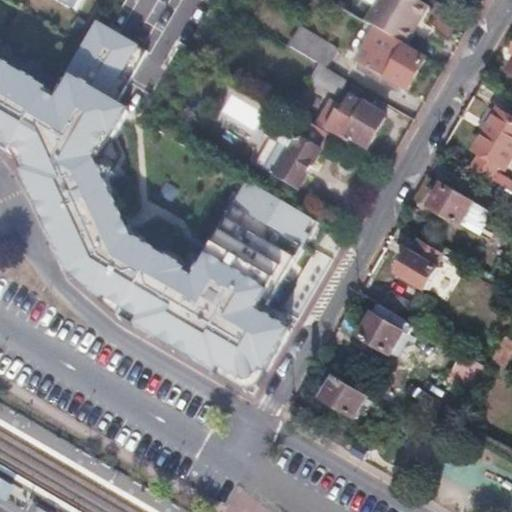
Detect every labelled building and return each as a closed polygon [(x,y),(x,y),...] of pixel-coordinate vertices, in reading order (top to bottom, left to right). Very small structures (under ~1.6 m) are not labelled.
[(0,0),(0,146),(10,152),(46,91),(0,61),(0,0),(60,0),(75,9),(80,0),(0,0)] [(125,0),(119,15),(134,22),(144,0),(125,0)] [(178,0),(156,42),(181,55),(210,0),(178,0)] [(377,0),(373,7),(364,23),(375,30),(403,46),(426,6),(414,0),(377,0)] [(105,32),(100,29),(60,99),(46,91),(10,152),(17,156),(68,274),(124,311),(239,387),(259,385),(290,331),(266,318),(321,225),(250,184),(195,278),(131,241),(97,164),(124,118),(104,106),(136,50),(105,32)] [(403,46),(375,30),(355,65),(404,93),(422,61),(402,49),(403,46)] [(317,64),(308,79),(336,95),(344,81),(317,64)] [(221,114),(256,129),(264,111),(229,96),(221,114)] [(339,114),(327,107),(316,125),(345,142),(347,139),(365,149),(383,118),(349,98),(342,108),(339,114)] [(339,114),(342,108),(330,101),(327,107),(339,114)] [(511,120),(498,113),(477,149),(482,152),(473,168),(511,190),(511,181),(496,173),(502,164),(507,167),(511,157),(511,120)] [(328,136),(293,116),(262,170),(297,190),(328,136)] [(443,185),(430,206),(462,225),(475,204),(443,185)] [(413,252),(410,250),(397,273),(428,291),(441,268),(438,266),(444,256),(419,241),(413,252)] [(387,292),(379,306),(405,321),(413,307),(387,292)] [(405,321),(379,306),(360,336),(392,355),(403,337),(411,342),(413,338),(409,335),(414,326),(405,321)] [(423,332),(414,326),(409,335),(413,338),(418,341),(423,332)] [(511,349),(511,339),(507,336),(500,349),(509,354),(511,349)] [(509,354),(500,349),(492,362),(502,367),(509,354)] [(464,355),(458,365),(482,379),(488,369),(464,355)] [(370,394),(338,376),(326,398),(357,416),(370,394)]
